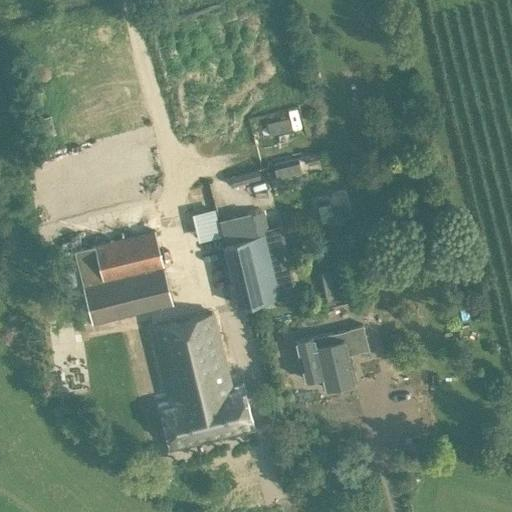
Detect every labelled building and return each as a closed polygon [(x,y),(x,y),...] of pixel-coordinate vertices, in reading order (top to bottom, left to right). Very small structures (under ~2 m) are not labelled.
[(269,135),(290,130),(287,118),(266,124),(269,135)] [(272,163),(276,179),(301,172),(297,157),(272,163)] [(228,177),(231,186),(260,178),(257,169),(228,177)] [(224,242),(214,245),(229,309),(296,293),(281,229),(267,232),(262,210),(218,221),(224,242)] [(74,250),(57,254),(74,323),(91,319),(92,322),(172,303),(154,229),(74,250)] [(325,307),(336,304),(330,269),(317,272),(325,307)] [(213,310),(151,327),(165,383),(155,386),(160,408),(165,407),(173,444),(247,425),(239,391),(242,390),(235,363),(227,366),(213,310)] [(362,325),(294,340),(303,378),(320,374),(324,390),(353,384),(346,354),(368,349),(362,325)]
